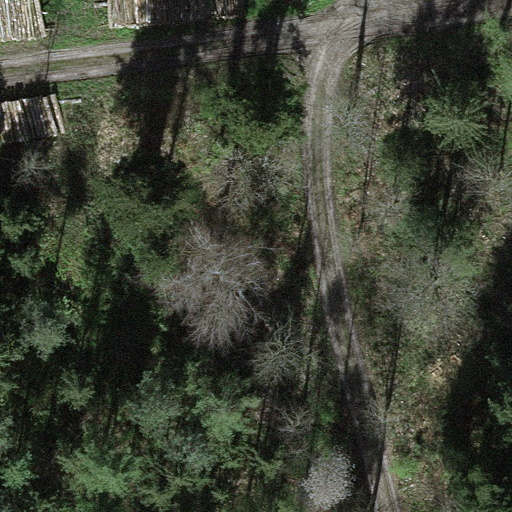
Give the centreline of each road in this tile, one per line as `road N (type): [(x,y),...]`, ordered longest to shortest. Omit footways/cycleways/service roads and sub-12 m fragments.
road 1 (track): [(367,511),(298,189),(330,23),(344,0)]
road 2 (track): [(0,70),(330,23),(511,43)]
